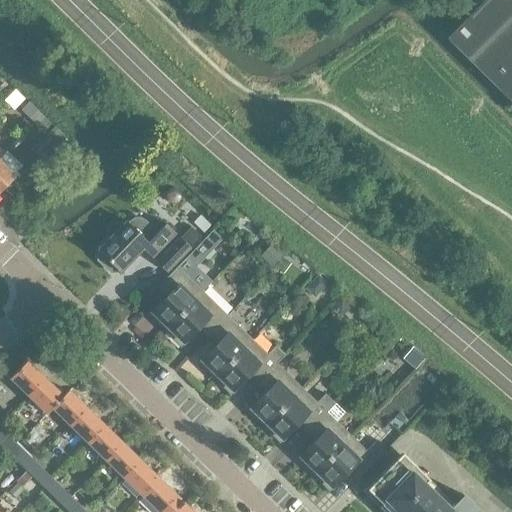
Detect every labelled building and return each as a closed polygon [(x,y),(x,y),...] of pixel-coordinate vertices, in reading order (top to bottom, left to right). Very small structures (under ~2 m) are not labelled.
[(511,0),(487,0),(450,38),(511,99),(511,0)] [(39,116),(27,104),(19,112),(32,124),(39,116)] [(52,128),(39,116),(32,124),(44,136),(52,128)] [(0,190),(14,176),(0,163),(0,190)] [(166,195),(166,196),(166,197),(166,198),(167,199),(167,200),(168,201),(168,202),(169,202),(170,203),(171,203),(172,203),(172,204),(173,204),(174,204),(175,204),(176,203),(177,203),(178,203),(178,202),(179,202),(180,201),(180,200),(181,199),(181,198),(181,197),(181,196),(181,195),(181,194),(181,193),(180,192),(180,191),(179,191),(179,190),(178,190),(177,189),(176,189),(175,189),(174,189),(173,189),(172,189),(171,189),(170,190),(169,190),(168,191),(168,192),(167,192),(167,193),(167,194),(166,194),(166,195)] [(152,257),(176,233),(166,224),(157,233),(144,221),(140,218),(135,218),(130,221),(128,223),(126,221),(98,250),(101,253),(98,255),(98,260),(111,272),(115,272),(117,269),(120,272),(143,249),(152,257)] [(191,227),(180,238),(190,247),(201,237),(191,227)] [(167,272),(190,247),(180,238),(156,262),(167,272)] [(273,243),(260,256),(272,267),(284,254),(273,243)] [(168,295),(149,314),(165,330),(203,291),(177,267),(159,286),(168,295)] [(318,275),(305,287),(315,297),(327,284),(318,275)] [(203,291),(165,330),(181,346),(200,326),(209,335),(227,315),(203,291)] [(341,299),(333,307),(341,315),(349,307),(341,299)] [(217,343),(198,363),(214,378),(252,340),(227,315),(209,335),(217,343)] [(252,340),(214,378),(230,394),(249,375),(258,383),(277,364),(285,355),(276,346),(267,354),(252,340)] [(413,346),(402,359),(415,369),(425,357),(413,346)] [(43,379),(25,361),(9,378),(27,396),(43,379)] [(267,391),(247,411),(264,427),(302,388),(277,364),(258,383),(267,391)] [(61,396),(43,379),(27,396),(46,413),(51,407),(61,396)] [(302,388),(264,427),(280,442),(299,423),(307,431),(335,403),(325,394),(317,402),(302,388)] [(67,390),(61,396),(51,407),(69,425),(85,408),(67,390)] [(316,440),(297,459),(313,475),(351,436),(337,422),(345,413),(336,404),(335,403),(307,431),(316,440)] [(103,426),(85,408),(69,425),(87,442),(103,426)] [(121,443),(103,426),(87,442),(105,460),(121,443)] [(33,430),(24,440),(32,448),(41,438),(33,430)] [(0,443),(6,449),(13,442),(4,433),(0,436),(0,443)] [(351,436),(313,475),(329,491),(348,471),(357,480),(385,452),(384,451),(374,442),(366,451),(351,436)] [(15,458),(22,451),(13,442),(6,449),(15,458)] [(139,461),(121,443),(105,460),(123,477),(139,461)] [(24,467),(31,460),(22,451),(15,458),(24,467)] [(402,453),(388,467),(364,491),(380,507),(386,501),(396,510),(394,511),(476,511),(478,510),(463,495),(449,508),(424,484),(429,479),(402,453)] [(41,469),(31,460),(24,467),(33,476),(41,469)] [(157,479),(139,461),(123,477),(141,495),(157,479)] [(50,478),(41,469),(33,476),(42,485),(50,478)] [(52,494),(59,487),(50,478),(42,485),(52,494)] [(184,504),(157,479),(141,495),(158,511),(159,511),(166,506),(169,509),(174,509),(177,511),(184,504)] [(17,483),(9,493),(16,499),(24,490),(17,483)] [(61,503),(68,496),(59,487),(52,494),(61,503)] [(70,511),(77,505),(68,496),(61,503),(69,511),(70,511)]
